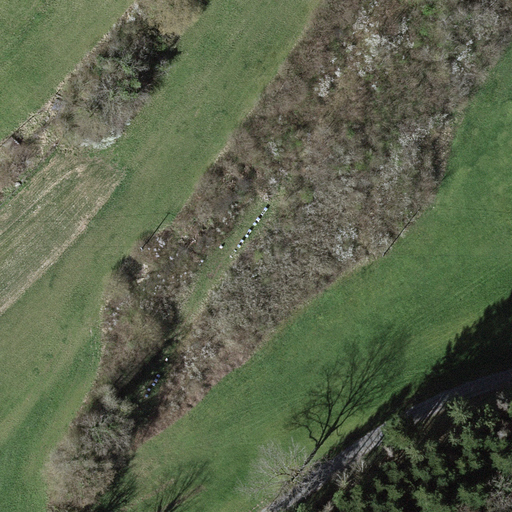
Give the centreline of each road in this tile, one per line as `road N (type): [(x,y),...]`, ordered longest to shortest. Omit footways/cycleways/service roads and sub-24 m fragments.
road 1 (track): [(92,511),(95,471),(180,315),(268,191)]
road 2 (track): [(274,511),(396,423),(511,376)]
